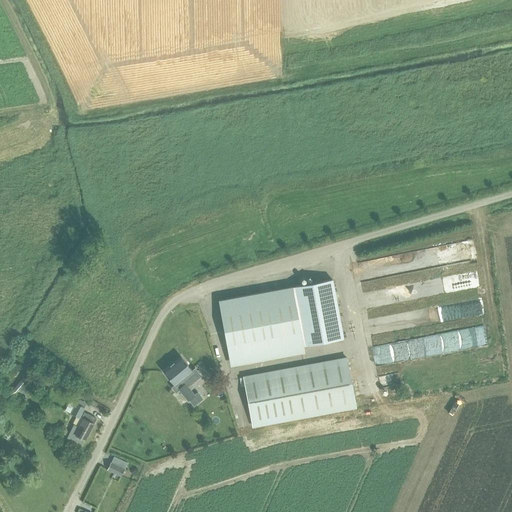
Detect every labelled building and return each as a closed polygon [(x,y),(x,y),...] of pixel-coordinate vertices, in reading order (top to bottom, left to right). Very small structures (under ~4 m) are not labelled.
[(416,270),(474,261),(471,242),(406,252),(409,269),(398,270),(396,259),(380,261),(382,273),(389,271),(390,275),(416,271),(416,270)] [(295,286),(219,299),(225,331),(230,359),(344,339),(334,279),(295,286)] [(481,296),(461,304),(466,319),(487,311),(481,296)] [(484,326),(419,336),(420,339),(408,341),(411,358),(487,346),(484,326)] [(380,350),(381,362),(388,361),(388,349),(380,350)] [(181,356),(164,370),(175,384),(171,387),(176,393),(179,390),(188,401),(195,394),(188,386),(201,376),(194,368),(192,369),(187,363),(181,356)] [(348,358),(245,376),(253,425),(357,406),(348,358)] [(26,374),(9,393),(12,395),(29,377),(26,374)] [(76,404),(71,413),(77,416),(77,417),(79,418),(80,417),(84,408),(76,404)] [(74,424),(67,439),(81,446),(84,439),(85,439),(96,418),(84,412),(82,417),(80,417),(79,418),(77,417),(73,423),(74,424)] [(111,462),(107,470),(121,476),(125,469),(111,462)]
